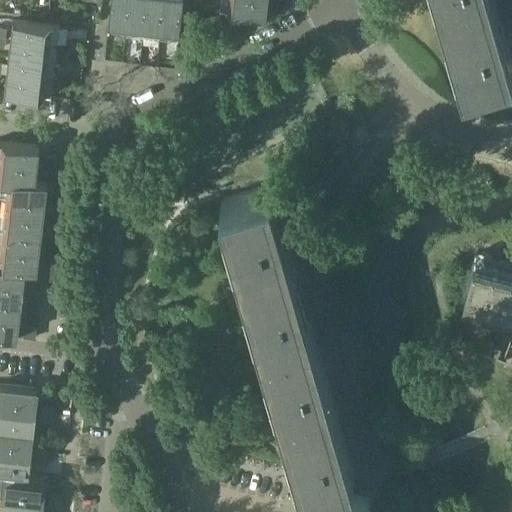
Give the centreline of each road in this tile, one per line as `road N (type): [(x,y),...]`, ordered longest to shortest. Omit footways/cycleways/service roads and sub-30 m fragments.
road 1 (residential): [(388,471),(324,240),(415,104)]
road 2 (residential): [(345,7),(136,115),(121,138)]
road 3 (residential): [(121,138),(108,319),(115,352)]
road 4 (residential): [(121,138),(0,124)]
